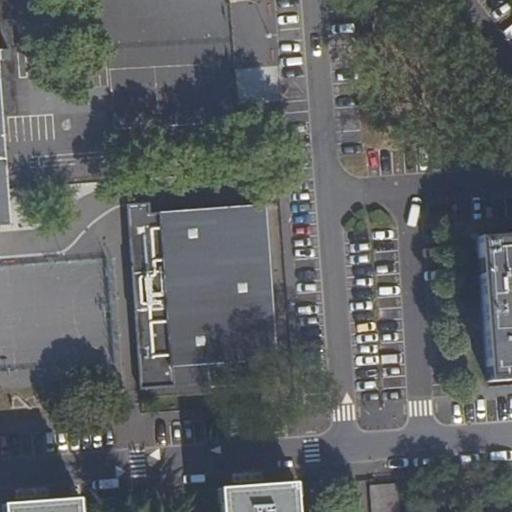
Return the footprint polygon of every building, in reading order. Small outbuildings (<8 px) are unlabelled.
[(139,210),(150,383),(172,382),(170,372),(287,364),(276,209),(160,218),(160,208),(139,210)] [(511,379),(511,236),(476,239),(485,382),(511,379)] [(258,488),(259,511),(336,511),(334,482),(258,488)] [(399,511),(397,484),(370,485),(371,511),(399,511)] [(79,511),(78,499),(2,504),(2,511),(79,511)]
